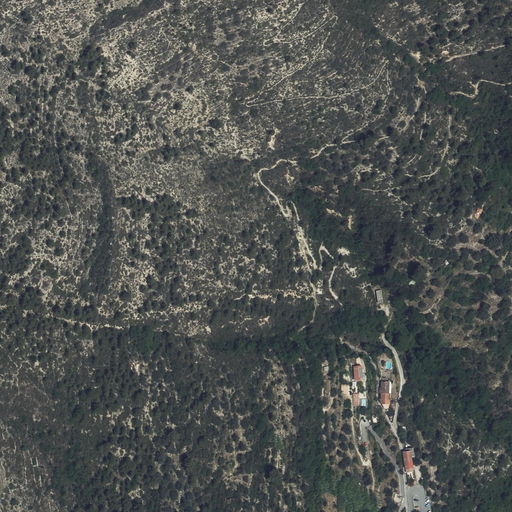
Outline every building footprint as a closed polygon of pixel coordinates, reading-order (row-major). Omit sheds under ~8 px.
[(361,367),(353,368),(354,386),(359,385),(359,390),(362,389),(361,367)] [(380,387),(379,387),(379,395),(380,395),(388,395),(389,386),(380,387)] [(353,406),(362,405),(361,398),(359,398),(359,393),(353,393),(353,406)] [(380,397),(379,397),(379,401),(380,401),(380,404),(385,404),(388,404),(388,395),(380,395),(380,397)] [(402,499),(393,497),(391,506),(400,508),(402,499)]
